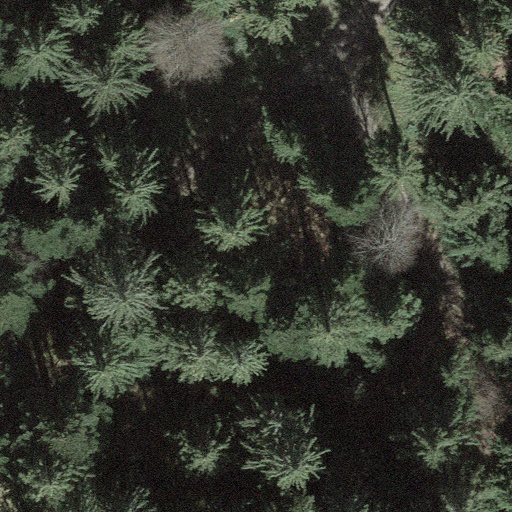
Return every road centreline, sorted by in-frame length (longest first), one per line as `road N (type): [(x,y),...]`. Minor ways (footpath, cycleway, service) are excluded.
road 1 (track): [(329,0),(326,60),(457,332),(491,449),(496,511)]
road 2 (track): [(402,0),(0,300)]
